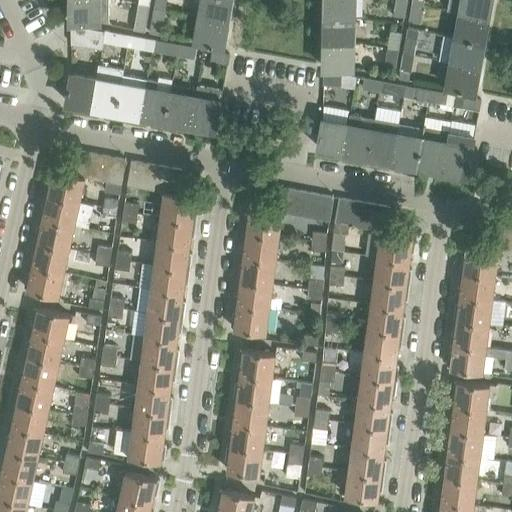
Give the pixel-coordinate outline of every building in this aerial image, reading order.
[(70,0),(71,21),(109,20),(110,0),(70,0)] [(136,17),(146,19),(149,2),(139,0),(136,17)] [(202,0),(200,14),(227,19),(230,0),(202,0)] [(325,0),(325,15),(353,16),(353,0),(325,0)] [(404,14),(406,0),(396,0),(394,12),(404,14)] [(448,0),(447,8),(460,10),(488,15),(490,0),(448,0)] [(420,19),(422,3),(412,2),(410,17),(420,19)] [(154,6),(150,32),(160,33),(164,8),(154,6)] [(460,10),(456,35),(483,39),(488,15),(460,10)] [(223,45),(227,19),(200,14),(195,40),(223,45)] [(325,15),(325,39),(353,41),(353,16),(325,15)] [(102,48),(103,40),(105,30),(87,26),(71,27),(71,42),(72,43),(102,48)] [(391,30),(388,46),(398,48),(401,32),(391,30)] [(130,34),(127,34),(114,31),(112,41),(127,44),(128,44),(130,34)] [(130,34),(128,44),(143,47),(145,37),(130,34)] [(406,35),(404,51),(413,53),(416,37),(406,35)] [(456,35),(451,59),(479,64),(483,39),(456,35)] [(353,41),(325,39),(324,67),(352,68),(353,41)] [(164,41),(162,50),(178,53),(180,44),(164,41)] [(180,44),(178,53),(193,56),(195,46),(180,44)] [(385,62),(395,63),(398,48),(388,46),(385,62)] [(210,59),(227,62),(229,52),(211,49),(210,59)] [(413,53),(404,51),(401,67),(411,68),(413,53)] [(474,91),(479,64),(451,59),(446,86),(474,91)] [(99,65),(97,77),(92,104),(116,109),(123,73),(124,69),(99,65)] [(66,100),(92,104),(97,77),(71,72),(66,100)] [(123,73),(116,109),(141,113),(148,77),(123,73)] [(339,73),(324,73),(324,83),(339,83),(339,73)] [(141,113),(166,118),(174,79),(160,76),(159,80),(148,77),(141,113)] [(364,87),(380,90),(382,80),(366,78),(364,87)] [(406,85),(398,83),(382,80),(380,90),(405,95),(406,85)] [(173,82),(166,118),(191,122),(197,86),(173,82)] [(223,88),(198,83),(197,86),(191,122),(216,127),(223,88)] [(413,96),(429,99),(431,89),(415,86),(413,96)] [(445,102),(447,92),(431,89),(429,99),(445,102)] [(445,102),(454,104),(455,94),(447,92),(445,102)] [(461,105),(463,95),(455,94),(454,104),(461,105)] [(461,105),(479,108),(481,98),(463,95),(461,105)] [(319,134),(317,146),(344,150),(349,123),(348,122),(350,109),(323,104),(322,118),(319,134)] [(349,123),(344,150),(369,155),(374,127),(361,125),(363,115),(350,113),(349,123)] [(393,159),(398,131),(400,122),(376,117),(374,127),(369,155),(393,159)] [(447,140),(442,168),(467,173),(474,135),(476,123),(451,118),(451,120),(449,130),(447,140)] [(442,168),(447,140),(449,130),(424,126),(422,136),(417,164),(442,168)] [(393,159),(417,164),(422,136),(398,131),(393,159)] [(82,175),(87,150),(74,148),(70,172),(82,175)] [(95,177),(100,153),(87,150),(82,175),(85,175),(95,177)] [(113,155),(100,153),(95,177),(106,179),(108,180),(113,155)] [(122,182),(126,157),(113,155),(108,180),(122,182)] [(132,159),(127,183),(140,186),(144,161),(132,159)] [(153,188),(157,163),(144,161),(140,186),(153,188)] [(170,166),(157,163),(153,188),(164,190),(166,190),(170,166)] [(166,190),(179,193),(183,168),(170,166),(166,190)] [(85,175),(82,175),(70,172),(53,169),(51,177),(48,177),(45,191),(80,198),(85,175)] [(122,182),(108,180),(106,179),(104,190),(120,193),(122,182)] [(281,210),(283,210),(292,212),(297,188),(285,186),(281,210)] [(297,188),(292,212),(304,214),(309,190),(297,188)] [(179,193),(166,190),(164,190),(161,214),(196,218),(198,204),(195,204),(196,195),(179,193)] [(309,190),(304,214),(317,217),(321,193),(309,190)] [(44,208),(43,216),(74,222),(80,198),(45,191),(41,208),(44,208)] [(329,219),(333,195),(321,193),(317,217),(329,219)] [(106,195),(104,204),(118,206),(119,197),(106,195)] [(347,224),(352,198),(339,196),(334,222),(347,224)] [(365,200),(352,198),(347,224),(348,224),(360,226),(365,200)] [(138,201),(127,199),(125,199),(123,209),(127,209),(137,210),(138,201)] [(378,203),(365,200),(360,226),(373,228),(378,203)] [(373,228),(381,230),(386,231),(390,205),(378,203),(373,228)] [(118,206),(104,204),(103,214),(116,216),(118,206)] [(244,229),(280,233),(283,210),(281,210),(250,206),(249,215),(246,214),(244,229)] [(137,210),(127,209),(123,209),(122,219),(135,221),(137,210)] [(158,238),(190,242),(191,235),(194,235),(196,218),(161,214),(158,238)] [(38,224),(34,239),(69,246),(74,222),(43,216),(41,224),(38,224)] [(348,224),(347,224),(334,222),(333,231),(346,234),(348,224)] [(499,250),(499,251),(504,252),(509,227),(496,225),(492,249),(499,250)] [(243,253),(277,257),(280,233),(244,229),(241,246),(244,246),(243,253)] [(313,230),(312,239),(326,240),(327,231),(313,230)] [(386,231),(381,230),(378,253),(410,257),(411,251),(414,251),(416,236),(413,235),(413,234),(386,231)] [(189,251),(190,242),(158,238),(155,262),(190,267),(192,252),(189,251)] [(31,254),(34,255),(32,264),(64,270),(69,246),(34,239),(31,254)] [(326,240),(312,239),(311,250),(325,251),(326,240)] [(111,254),(112,245),(98,243),(97,252),(111,254)] [(466,245),(465,254),(462,254),(460,268),(496,273),(499,251),(499,250),(492,249),(466,245)] [(131,249),(127,248),(118,247),(116,257),(127,258),(130,259),(131,249)] [(111,254),(97,252),(96,263),(109,265),(111,254)] [(237,277),(273,281),(277,257),(243,253),(242,262),(239,262),(237,277)] [(409,267),(410,257),(378,253),(375,277),(410,282),(412,267),(409,267)] [(130,259),(127,258),(116,257),(115,267),(128,269),(130,259)] [(188,283),(190,267),(155,262),(152,286),(184,290),(185,283),(188,283)] [(24,285),(27,286),(27,287),(59,294),(64,270),(32,264),(30,271),(28,270),(24,285)] [(343,265),(330,264),(329,274),(343,275),(343,265)] [(460,293),(493,297),(496,273),(460,268),(458,285),(461,286),(460,293)] [(342,285),(343,275),(329,274),(328,284),(342,285)] [(309,276),(308,286),(322,288),(323,277),(309,276)] [(235,293),(238,294),(237,301),(270,305),(273,281),(237,277),(235,293)] [(410,282),(375,277),(372,301),(404,306),(405,298),(408,299),(410,282)] [(91,297),(89,307),(103,309),(107,279),(97,278),(96,287),(95,287),(94,298),(91,297)] [(183,299),(184,290),(152,286),(149,310),(184,315),(186,299),(183,299)] [(322,288),(308,286),(307,296),(321,298),(322,288)] [(456,301),(454,317),(490,322),(503,324),(506,299),(493,297),(460,293),(459,302),(456,301)] [(124,297),(111,295),(109,305),(123,307),(124,297)] [(234,326),(245,328),(267,331),(270,305),(237,301),(236,310),(233,310),(231,325),(234,325),(234,326)] [(403,314),(404,306),(372,301),(369,325),(403,330),(405,315),(403,314)] [(121,317),(123,307),(109,305),(108,315),(121,317)] [(35,307),(31,322),(34,322),(32,329),(66,336),(71,313),(37,306),(37,307),(35,307)] [(182,331),(184,315),(149,310),(145,335),(177,339),(179,330),(182,331)] [(326,310),(325,320),(339,321),(340,311),(326,310)] [(102,315),(88,313),(87,323),(100,325),(102,315)] [(453,342),(487,347),(490,322),(454,317),(452,333),(454,333),(453,342)] [(339,321),(325,320),(324,330),(338,331),(339,321)] [(403,330),(369,325),(365,350),(397,354),(398,346),(401,346),(403,330)] [(28,338),(24,352),(61,360),(66,336),(32,329),(30,338),(28,338)] [(317,345),(318,335),(304,334),(303,344),(317,345)] [(176,347),(177,339),(145,335),(142,359),(177,363),(179,347),(176,347)] [(511,349),(487,347),(453,342),(452,349),(449,349),(447,364),(450,364),(450,366),(484,370),(486,356),(507,358),(506,367),(511,367),(511,349)] [(117,346),(103,344),(102,354),(116,355),(117,346)] [(241,364),(240,371),(273,375),(276,352),(243,348),(243,349),(240,349),(238,364),(241,364)] [(313,380),(315,361),(316,351),(303,350),(302,360),(299,378),(313,380)] [(396,363),(397,354),(365,350),(362,374),(397,378),(399,363),(396,363)] [(24,352),(21,369),(24,369),(22,376),(55,383),(61,360),(24,352)] [(114,366),(116,355),(102,354),(100,363),(114,366)] [(80,365),(94,367),(95,357),(82,355),(80,365)] [(335,360),(321,358),(320,368),(334,370),(335,360)] [(174,388),(177,363),(142,359),(139,383),(174,388)] [(79,375),(93,377),(94,367),(80,365),(79,375)] [(333,380),(334,370),(320,368),(319,378),(333,380)] [(236,380),(234,395),(270,400),(273,375),(240,371),(239,380),(236,380)] [(397,378),(362,374),(359,398),(391,402),(392,394),(395,395),(397,378)] [(17,385),(14,399),(50,407),(55,383),(22,376),(20,385),(17,384),(17,385)] [(297,393),(296,403),(310,405),(311,395),(313,380),(299,378),(298,384),(302,384),(301,393),(297,393)] [(455,395),(454,402),(487,406),(490,383),(457,379),(457,380),(454,380),(452,395),(455,395)] [(171,412),(174,388),(139,383),(136,407),(171,412)] [(110,394),(96,392),(95,402),(108,404),(110,394)] [(235,412),(233,420),(267,424),(270,400),(234,395),(232,411),(235,412)] [(390,410),(391,402),(359,398),(356,422),(391,427),(393,411),(390,410)] [(14,399),(10,415),(13,416),(12,424),(45,431),(50,407),(14,399)] [(107,414),(108,404),(95,402),(93,412),(107,414)] [(450,411),(448,426),(484,431),(487,406),(454,402),(453,412),(450,411)] [(73,413),(87,415),(88,405),(75,403),(73,413)] [(310,405),(296,403),(295,413),(309,415),(310,405)] [(316,406),(314,416),(328,418),(329,408),(316,406)] [(169,427),(171,412),(136,407),(133,431),(165,436),(166,426),(169,427)] [(72,423),(85,425),(87,415),(73,413),(72,423)] [(327,428),(328,418),(314,416),(313,426),(327,428)] [(229,427),(227,444),(264,449),(267,424),(233,420),(232,428),(229,427)] [(391,427),(356,422),(353,446),(384,450),(386,442),(389,442),(391,427)] [(7,432),(3,447),(40,455),(45,431),(12,424),(10,433),(7,432)] [(449,443),(448,451),(481,455),(484,431),(448,426),(446,443),(449,443)] [(117,429),(114,451),(130,453),(130,454),(159,458),(162,459),(162,458),(165,458),(167,443),(164,442),(165,436),(133,431),(117,429)] [(311,441),(325,443),(326,432),(313,430),(311,441)] [(292,442),(290,452),(304,454),(305,444),(292,442)] [(102,445),(89,443),(87,453),(101,455),(102,445)] [(228,459),(227,468),(260,472),(264,449),(227,444),(225,459),(228,459)] [(383,458),(384,450),(353,446),(349,470),(384,475),(386,458),(383,458)] [(3,447),(0,462),(3,464),(1,471),(34,479),(40,455),(3,447)] [(67,451),(65,460),(78,463),(80,454),(67,451)] [(444,459),(441,475),(477,479),(481,455),(448,451),(447,459),(444,459)] [(290,452),(287,476),(301,477),(304,454),(290,452)] [(310,455),(308,465),(322,467),(323,456),(310,455)] [(98,469),(100,459),(86,456),(83,466),(98,469)] [(78,463),(65,460),(63,470),(76,473),(78,463)] [(321,476),(322,467),(308,465),(307,475),(321,476)] [(121,493),(127,495),(152,500),(154,493),(157,494),(160,479),(157,479),(158,477),(126,470),(121,493)] [(384,475),(349,470),(346,493),(378,498),(379,489),(382,490),(384,475)] [(0,496),(29,503),(34,479),(1,471),(0,476),(0,496)] [(442,490),(441,499),(474,504),(477,479),(441,475),(439,490),(442,490)] [(511,483),(504,483),(502,493),(511,494),(511,483)] [(219,504),(218,511),(223,511),(250,511),(254,495),(223,488),(222,489),(220,488),(216,503),(219,504)] [(152,500),(127,495),(121,493),(116,511),(152,511),(153,511),(150,510),(152,500)] [(0,496),(0,511),(27,511),(29,503),(0,496)] [(284,497),(282,506),(280,511),(294,511),(295,509),(298,500),(284,497)] [(57,498),(54,508),(68,511),(70,501),(57,498)] [(89,502),(76,499),(74,509),(87,511),(89,502)] [(437,506),(436,511),(473,511),(474,504),(441,499),(440,507),(437,506)] [(307,511),(314,511),(317,504),(303,501),(301,511),(307,511)]
